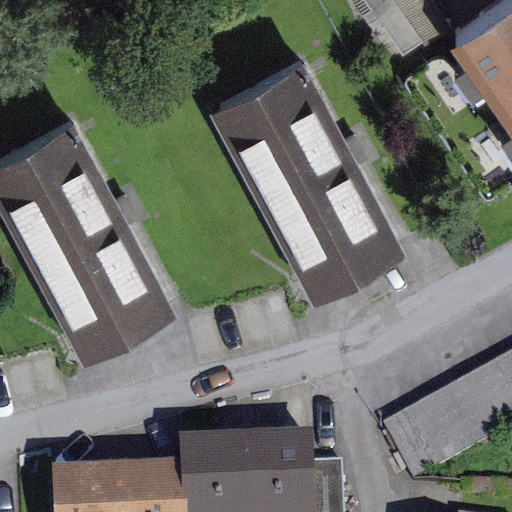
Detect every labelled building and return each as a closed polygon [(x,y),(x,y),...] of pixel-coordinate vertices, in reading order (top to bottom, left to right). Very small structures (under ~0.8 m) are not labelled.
[(511,0),(500,0),(466,22),(511,94),(511,0)] [(414,237),(315,60),(226,109),(326,286),(414,237)] [(185,298),(83,114),(0,160),(0,182),(93,349),(185,298)] [(511,431),(511,345),(384,420),(421,484),(511,431)] [(177,461),(55,471),(58,511),(317,511),(310,419),(174,430),(177,461)]
